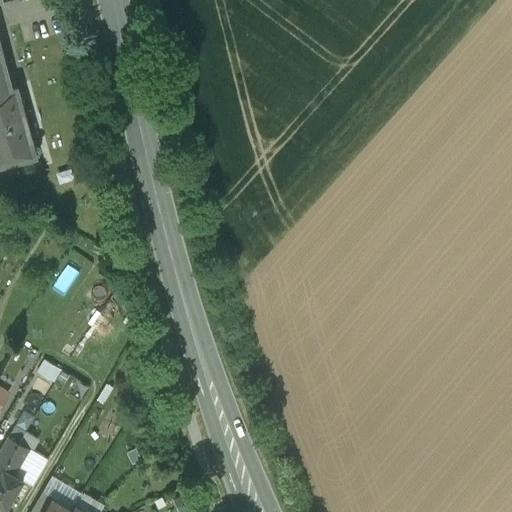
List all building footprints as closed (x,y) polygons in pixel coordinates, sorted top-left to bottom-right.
[(0,91),(12,88),(0,42),(0,91)] [(12,88),(0,91),(0,166),(36,157),(17,87),(12,88)] [(55,378),(60,366),(43,360),(38,373),(55,378)] [(0,451),(0,474),(19,443),(9,437),(0,451)] [(19,443),(0,474),(0,504),(6,508),(23,480),(14,474),(29,449),(19,443)] [(71,511),(81,497),(50,478),(43,490),(53,496),(43,511),(71,511)] [(81,497),(71,511),(99,511),(103,506),(83,494),(81,497)]
